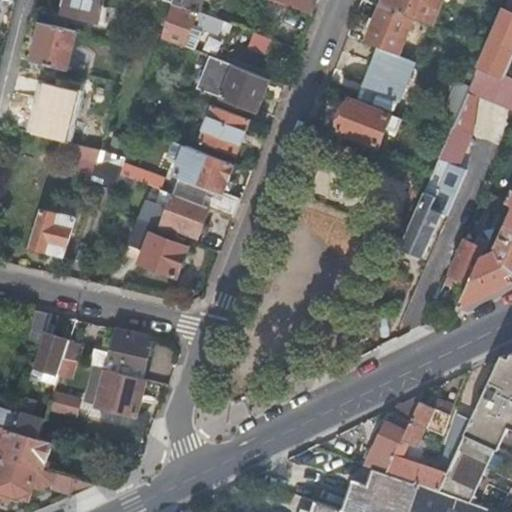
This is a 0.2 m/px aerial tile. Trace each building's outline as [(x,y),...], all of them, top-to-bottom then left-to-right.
[(99,21),(104,0),(66,0),(64,12),(99,21)] [(199,11),(202,0),(169,0),(174,1),(199,11)] [(261,0),(256,13),(287,25),(292,11),(265,0),(261,0)] [(275,0),(280,2),(305,11),(308,0),(275,0)] [(383,0),(382,5),(414,18),(433,25),(443,0),(383,0)] [(478,94),(495,101),(506,74),(511,60),(511,0),(507,0),(504,8),(488,47),(471,84),(469,90),(478,94)] [(212,27),(216,17),(199,11),(174,1),(170,16),(163,37),(186,46),(195,21),(205,25),(212,27)] [(382,5),(367,42),(381,48),(399,55),(414,18),(382,5)] [(146,30),(163,37),(170,16),(153,9),(146,30)] [(67,69),(77,30),(41,21),(31,60),(67,69)] [(196,49),(205,25),(195,21),(186,46),(196,49)] [(294,64),(299,49),(254,32),(249,47),(294,64)] [(381,48),(366,87),(398,100),(414,61),(399,55),(381,48)] [(258,111),(270,78),(212,56),(206,71),(210,72),(204,89),(258,111)] [(23,100),(62,109),(71,75),(32,65),(23,100)] [(511,76),(506,74),(495,101),(511,107),(511,76)] [(366,87),(361,99),(367,101),(379,106),(394,112),(398,100),(366,87)] [(471,136),(478,94),(469,90),(450,134),(441,155),(459,164),(471,136)] [(339,130),(380,146),(393,114),(351,98),(339,130)] [(251,118),(213,104),(200,140),(237,154),(251,118)] [(101,149),(103,141),(94,139),(95,133),(64,125),(60,139),(62,139),(101,149)] [(97,161),(101,149),(62,139),(58,151),(97,161)] [(186,144),(175,140),(170,153),(181,157),(186,144)] [(235,162),(186,144),(181,157),(176,173),(181,175),(175,193),(210,207),(234,216),(242,196),(225,190),(235,162)] [(126,156),(101,149),(97,161),(92,179),(117,187),(119,180),(121,173),(126,156)] [(431,178),(400,249),(422,258),(441,215),(447,202),(436,198),(450,166),(438,161),(431,178)] [(129,169),(127,175),(141,180),(159,188),(164,189),(166,184),(129,169)] [(127,175),(121,173),(119,180),(138,188),(141,180),(127,175)] [(199,236),(210,207),(175,193),(164,189),(159,188),(154,202),(146,199),(139,219),(178,235),(180,229),(199,236)] [(61,207),(59,215),(74,219),(76,212),(61,207)] [(59,215),(40,209),(29,246),(62,256),(74,219),(59,215)] [(182,243),(185,237),(178,235),(139,219),(138,219),(125,255),(178,275),(189,246),(182,243)] [(501,247),(511,269),(511,224),(510,223),(500,245),(501,247)] [(465,238),(450,272),(471,281),(484,254),(486,248),(465,238)] [(485,253),(460,308),(511,283),(511,269),(501,247),(485,253)] [(50,312),(33,308),(25,342),(40,346),(45,331),(50,312)] [(147,346),(150,335),(118,328),(112,352),(96,348),(92,363),(108,368),(143,377),(151,347),(147,346)] [(40,346),(32,375),(42,378),(45,368),(59,372),(59,371),(64,356),(69,338),(45,331),(40,346)] [(81,341),(69,338),(64,356),(76,359),(81,341)] [(511,350),(502,355),(487,389),(501,396),(499,401),(504,403),(507,398),(511,400),(511,350)] [(76,359),(64,356),(59,371),(71,375),(76,359)] [(56,382),(59,372),(45,368),(42,378),(56,382)] [(136,413),(146,378),(143,377),(108,368),(98,403),(136,413)] [(55,391),(52,410),(80,415),(83,396),(55,391)] [(364,465),(373,468),(387,474),(395,456),(401,442),(402,441),(419,403),(423,394),(397,407),(398,416),(393,425),(386,422),(380,435),(375,432),(370,442),(375,444),(374,446),(373,446),(364,465)] [(402,441),(401,442),(415,448),(418,442),(410,438),(415,427),(439,438),(450,417),(441,413),(445,404),(423,394),(419,403),(402,441)] [(21,411),(16,429),(39,436),(45,418),(32,414),(36,400),(25,397),(21,411)] [(0,424),(9,427),(16,429),(21,411),(0,404),(0,424)] [(440,493),(492,511),(493,511),(511,511),(511,491),(465,475),(477,450),(476,444),(491,413),(478,407),(472,422),(448,475),(440,493)] [(448,475),(472,422),(458,416),(437,456),(430,469),(405,460),(395,456),(387,474),(440,493),(448,475)] [(9,427),(0,454),(38,466),(42,467),(45,459),(46,459),(52,440),(39,436),(16,429),(9,427)] [(334,455),(359,463),(365,449),(340,440),(334,455)] [(50,487),(73,495),(94,483),(56,472),(42,467),(38,466),(0,454),(0,496),(4,498),(6,491),(28,498),(32,484),(40,487),(52,482),(50,487)] [(342,511),(343,511),(491,511),(492,511),(440,493),(387,474),(373,468),(366,484),(354,480),(342,511)] [(343,511),(342,511),(317,503),(313,511),(311,511),(304,509),(303,511),(343,511)]
